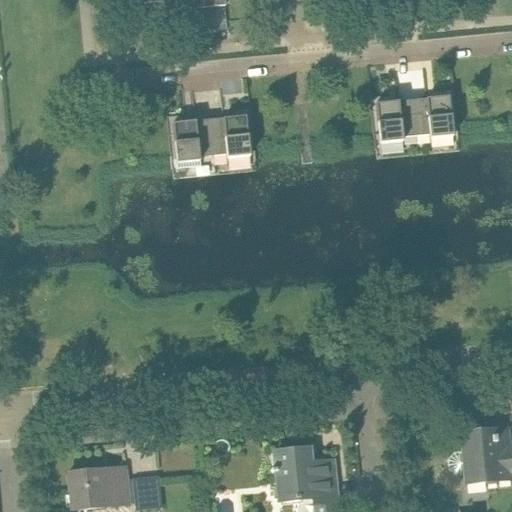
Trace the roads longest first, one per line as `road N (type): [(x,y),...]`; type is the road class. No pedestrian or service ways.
road 1 (residential): [(131,74),(511,38)]
road 2 (residential): [(0,408),(359,372)]
road 3 (residential): [(359,372),(511,356)]
road 4 (residential): [(374,511),(359,372)]
